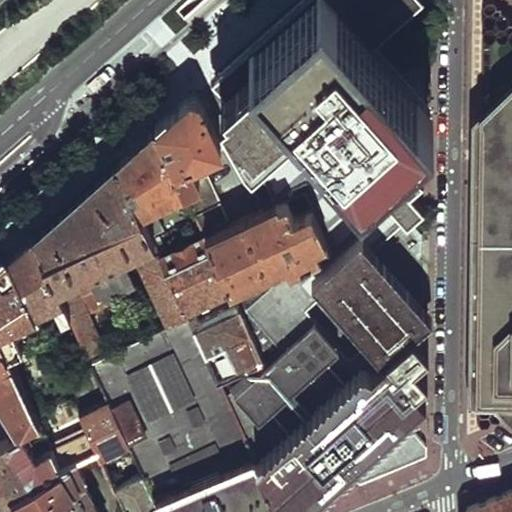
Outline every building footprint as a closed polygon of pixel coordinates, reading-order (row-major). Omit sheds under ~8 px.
[(282,270),(313,305),(330,291),(368,336),(353,349),(361,358),(379,346),(399,359),(409,349),(421,336),(412,322),(426,308),(371,243),(418,202),(408,186),(420,177),(409,161),(422,151),(413,139),(425,128),(417,115),(428,103),(368,35),(406,0),(294,0),(211,74),(222,83),(218,88),(247,142),(257,151),(252,155),(273,199),(275,203),(288,198),(302,190),(309,204),(330,248),(286,267),(282,270)] [(511,61),(471,101),(464,433),(511,413),(511,61)] [(196,88),(155,124),(183,185),(193,208),(216,198),(202,169),(196,172),(189,159),(219,144),(196,88)] [(116,159),(148,229),(157,225),(149,203),(183,185),(155,124),(143,135),(125,150),(116,159)] [(70,313),(91,357),(107,349),(90,310),(102,302),(100,295),(132,279),(124,258),(77,279),(75,274),(152,239),(148,229),(116,159),(33,232),(70,313)] [(208,241),(228,284),(283,260),(286,267),(330,248),(309,204),(294,210),(288,198),(275,203),(273,199),(251,209),(240,189),(228,194),(237,216),(204,233),(208,241)] [(201,226),(223,215),(216,198),(193,208),(201,226)] [(158,251),(163,262),(208,241),(204,233),(202,229),(158,251)] [(8,254),(35,311),(55,302),(63,317),(70,313),(33,232),(8,254)] [(183,306),(228,284),(208,241),(163,262),(183,306)] [(163,262),(158,251),(141,260),(166,320),(185,310),(183,306),(163,262)] [(0,261),(0,333),(8,351),(23,344),(14,323),(35,312),(35,311),(8,254),(0,261)] [(425,448),(425,437),(404,410),(412,402),(421,393),(407,375),(419,363),(409,349),(399,359),(379,346),(361,358),(353,349),(349,352),(310,309),(313,305),(282,270),(232,293),(236,303),(261,356),(263,363),(226,398),(277,511),(287,511),(299,506),(309,497),(346,464),(362,481),(389,467),(425,448)] [(187,314),(204,350),(223,342),(235,369),(261,356),(236,303),(197,322),(192,313),(187,314)] [(187,314),(185,310),(166,320),(107,349),(91,357),(109,396),(132,446),(143,470),(162,511),(277,511),(226,398),(204,350),(187,314)] [(0,400),(19,430),(29,425),(40,418),(8,351),(0,333),(0,400)] [(103,460),(132,446),(109,396),(80,410),(87,424),(96,444),(103,460)] [(87,424),(51,441),(52,443),(60,461),(68,457),(69,457),(96,444),(87,424)] [(60,461),(52,443),(36,452),(26,435),(32,432),(29,425),(19,430),(0,441),(0,490),(4,496),(12,491),(60,461)] [(100,511),(69,457),(68,457),(60,461),(12,491),(23,511),(70,511),(80,506),(83,511),(100,511)] [(162,511),(143,470),(114,484),(127,511),(162,511)] [(511,511),(511,485),(467,504),(464,511),(511,511)]
